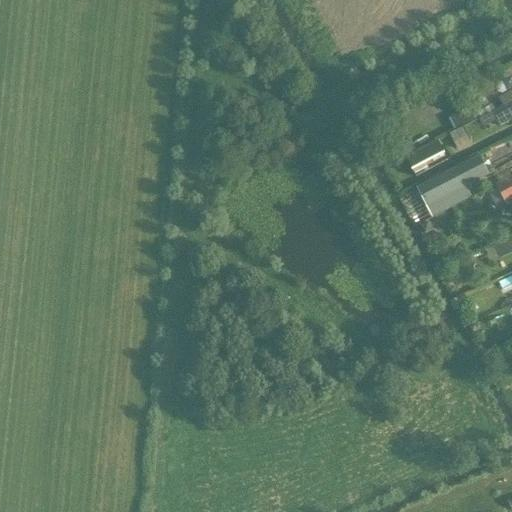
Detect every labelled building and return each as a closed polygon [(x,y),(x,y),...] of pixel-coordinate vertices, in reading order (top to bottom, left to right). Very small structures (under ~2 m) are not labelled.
[(485,101),(477,85),(476,83),(465,88),(464,89),(472,107),(485,101)] [(511,91),(511,92),(499,98),(504,107),(511,103),(511,102),(511,91)] [(511,102),(504,107),(493,113),(500,127),(511,120),(511,102)] [(455,132),(464,127),(476,121),(469,107),(448,117),(455,132)] [(471,142),(464,127),(455,132),(449,134),(456,149),(471,142)] [(501,161),(511,156),(511,139),(495,147),(501,161)] [(448,160),(439,142),(406,159),(416,177),(448,160)] [(479,158),(418,189),(432,217),(470,198),(465,188),(488,176),(479,158)] [(511,178),(497,186),(507,205),(511,202),(511,178)] [(511,240),(511,239),(494,246),(499,259),(511,254),(511,240)]
